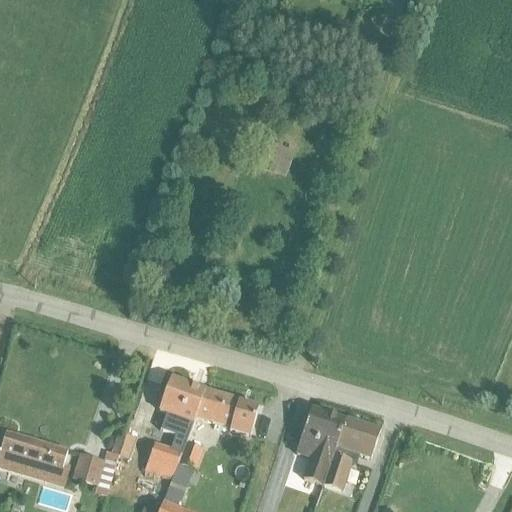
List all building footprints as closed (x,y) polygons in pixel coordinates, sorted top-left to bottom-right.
[(268,143),(257,169),(285,180),(295,154),(268,143)] [(171,452),(181,455),(186,443),(194,421),(205,393),(171,380),(159,412),(167,415),(161,432),(176,437),(171,452)] [(205,393),(194,421),(230,430),(229,434),(250,440),(258,410),(239,405),(240,403),(205,393)] [(323,488),(346,422),(312,410),(296,457),(309,462),(303,481),(323,488)] [(346,422),(323,488),(342,494),(351,466),(355,467),(359,457),(371,461),(381,433),(346,422)] [(5,435),(0,451),(0,471),(64,491),(70,469),(64,467),(68,452),(6,433),(5,435)] [(123,442),(116,463),(124,465),(125,461),(146,468),(154,446),(126,436),(123,442)] [(116,463),(123,442),(116,439),(110,456),(107,454),(104,464),(80,456),(72,481),(97,488),(94,495),(105,499),(116,463)] [(181,455),(170,484),(159,511),(181,511),(179,511),(189,485),(196,487),(200,476),(193,473),(202,450),(186,443),(181,455)] [(154,446),(146,468),(144,474),(170,484),(181,455),(171,452),(154,446)] [(147,503),(143,511),(158,511),(160,509),(147,503)]
